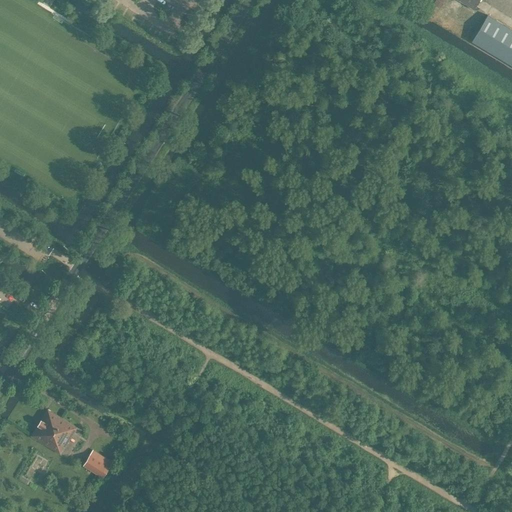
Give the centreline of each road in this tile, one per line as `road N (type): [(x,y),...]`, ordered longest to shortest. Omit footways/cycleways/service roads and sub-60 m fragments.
road 1 (unclassified): [(0,389),(249,0)]
road 2 (track): [(396,466),(77,268)]
